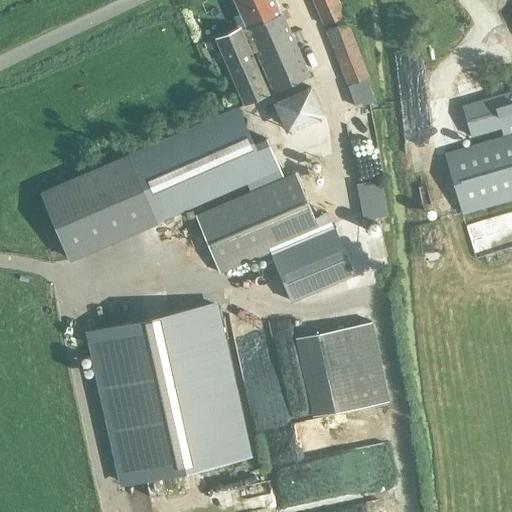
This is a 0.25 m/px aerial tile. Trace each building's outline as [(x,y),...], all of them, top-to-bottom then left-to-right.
[(233,0),(245,28),(255,51),(274,92),(309,76),(275,0),(233,0)] [(313,0),(324,25),(345,17),(337,0),(313,0)] [(356,107),(374,100),(367,78),(369,77),(347,21),(326,29),(356,107)] [(255,51),(245,28),(240,30),(216,39),(244,105),(268,94),(250,53),(255,51)] [(401,60),(403,117),(428,116),(426,59),(401,60)] [(314,83),(275,98),(287,130),(326,114),(314,83)] [(463,212),(511,197),(511,90),(462,105),(471,136),(501,127),(504,136),(445,153),(463,212)] [(71,259),(267,173),(238,107),(42,193),(71,259)] [(195,215),(219,272),(319,230),(295,173),(195,215)] [(363,220),(386,216),(379,179),(356,184),(363,220)] [(332,224),(319,230),(270,251),(291,301),(353,274),(332,224)] [(123,483),(247,455),(214,304),(89,331),(123,483)] [(370,322),(339,329),(296,338),(313,416),(387,400),(370,322)]
